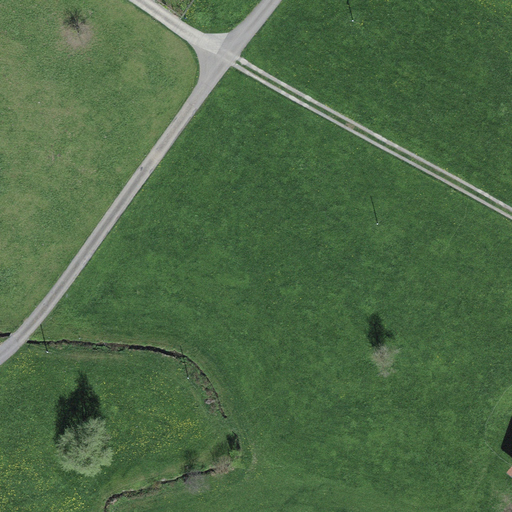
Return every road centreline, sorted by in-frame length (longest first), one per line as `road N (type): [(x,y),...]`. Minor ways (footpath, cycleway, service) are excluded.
road 1 (residential): [(271,0),(57,294),(0,354)]
road 2 (track): [(511,218),(226,56)]
